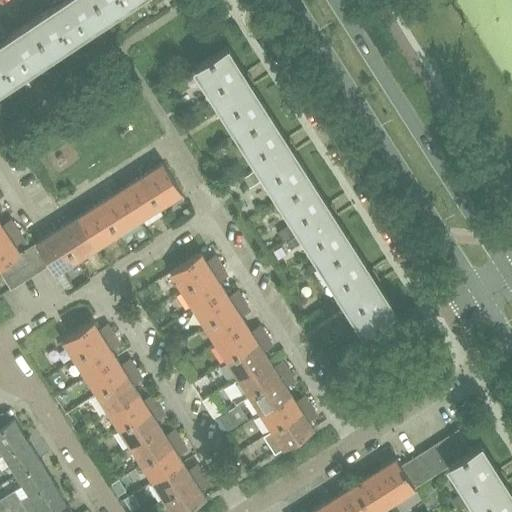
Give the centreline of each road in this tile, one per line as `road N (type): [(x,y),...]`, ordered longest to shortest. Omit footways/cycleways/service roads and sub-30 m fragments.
road 1 (residential): [(352,445),(201,212),(95,281)]
road 2 (residential): [(248,0),(444,308)]
road 3 (primary): [(290,0),(475,290)]
road 4 (primary): [(505,270),(334,0)]
road 5 (residential): [(246,511),(95,281)]
road 6 (residential): [(109,511),(30,392),(0,373)]
road 7 (residential): [(352,445),(480,364)]
road 8 (residential): [(246,511),(352,445)]
